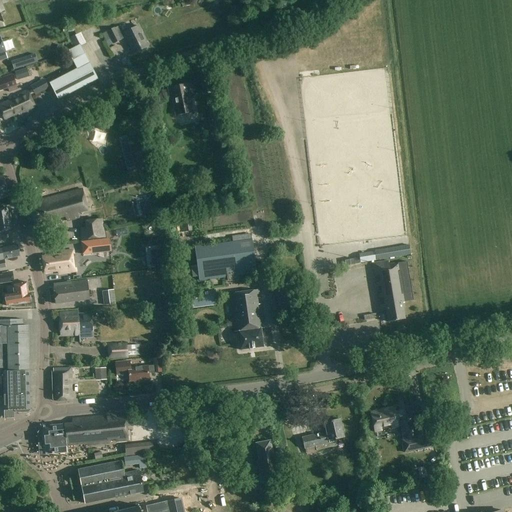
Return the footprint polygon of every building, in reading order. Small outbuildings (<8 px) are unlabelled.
[(139,26),(124,33),(121,25),(115,28),(115,27),(108,30),(102,34),(105,41),(112,38),(114,43),(121,39),(121,40),(126,37),(134,54),(149,47),(139,26)] [(98,79),(80,45),(86,43),(80,33),(68,39),(73,49),(70,51),(71,57),(77,70),(50,83),(58,99),(98,79)] [(26,68),(14,72),(17,80),(29,76),(26,68)] [(9,92),(18,89),(12,74),(0,78),(0,90),(8,87),(9,92)] [(209,79),(201,81),(204,94),(211,93),(209,79)] [(43,81),(32,85),(34,91),(46,87),(43,81)] [(177,116),(194,112),(190,95),(193,94),(190,83),(167,88),(170,99),(173,98),(177,116)] [(25,114),(30,112),(36,109),(28,90),(14,96),(14,98),(0,104),(0,108),(4,119),(13,115),(14,117),(24,112),(25,114)] [(123,122),(134,127),(139,115),(128,111),(123,122)] [(0,198),(9,196),(3,175),(0,175),(0,198)] [(33,196),(40,194),(38,188),(31,190),(33,196)] [(43,202),(29,206),(35,227),(49,224),(50,225),(59,223),(59,220),(65,218),(67,221),(79,218),(78,213),(88,210),(82,189),(43,200),(43,202)] [(8,208),(0,209),(0,233),(4,233),(4,231),(12,230),(10,216),(11,216),(10,210),(9,210),(8,208)] [(85,228),(80,228),(81,241),(106,238),(103,219),(84,221),(85,228)] [(80,243),(82,256),(110,252),(109,239),(80,243)] [(257,273),(255,257),(258,256),(257,249),(254,249),(252,240),(195,248),(200,281),(257,273)] [(2,246),(0,246),(0,260),(20,256),(20,254),(21,254),(20,249),(19,250),(18,244),(3,248),(2,246)] [(409,245),(375,251),(376,260),(410,254),(409,245)] [(43,257),(46,272),(59,270),(59,273),(76,270),(73,249),(62,251),(62,253),(43,257)] [(362,257),(364,265),(372,262),(370,255),(362,257)] [(388,322),(405,319),(402,302),(414,300),(407,262),(390,265),(389,260),(373,262),(375,276),(380,275),(381,282),(377,283),(377,287),(382,286),(383,293),(379,294),(379,298),(383,297),(385,304),(380,305),(381,311),(386,310),(388,322)] [(274,275),(280,313),(304,310),(298,272),(274,275)] [(87,280),(53,284),(56,304),(90,300),(87,280)] [(14,293),(7,294),(9,305),(30,302),(30,299),(31,299),(31,296),(29,295),(27,282),(12,284),(14,293)] [(102,291),(104,305),(115,304),(113,290),(102,291)] [(264,328),(261,304),(258,305),(257,299),(260,298),(259,290),(229,294),(234,332),(238,332),(241,350),(263,347),(261,329),(264,328)] [(158,303),(153,304),(153,310),(167,309),(167,301),(158,302),(158,303)] [(60,313),(60,336),(79,335),(79,333),(92,333),(92,314),(78,315),(78,313),(60,313)] [(4,397),(4,410),(4,418),(15,418),(15,412),(30,412),(28,325),(23,325),(23,319),(0,319),(0,367),(1,368),(2,397),(4,397)] [(107,344),(108,360),(127,358),(127,356),(136,355),(135,344),(127,345),(126,343),(107,344)] [(153,359),(154,366),(130,368),(130,361),(115,363),(117,375),(129,373),(129,381),(149,379),(149,373),(162,372),(160,358),(153,359)] [(51,373),(53,400),(54,401),(71,400),(70,382),(71,382),(70,368),(52,369),(52,373),(51,373)] [(429,448),(423,418),(422,419),(419,406),(408,408),(410,418),(397,421),(394,408),(370,413),(375,432),(382,431),(382,428),(390,426),(391,429),(399,427),(404,453),(429,448)] [(87,445),(110,443),(109,440),(116,440),(116,442),(128,440),(126,416),(108,417),(108,416),(73,419),(72,424),(44,427),(46,455),(67,453),(66,445),(74,444),(74,445),(87,444),(87,445)] [(344,438),(340,419),(324,423),(327,432),(302,438),(304,449),(305,449),(306,455),(317,453),(316,451),(338,446),(336,440),(344,438)] [(153,442),(125,445),(126,457),(154,454),(153,442)] [(260,461),(258,461),(262,483),(280,480),(276,458),(274,458),(270,442),(257,444),(260,461)] [(139,465),(140,469),(146,468),(144,455),(124,458),(125,466),(139,465)] [(78,470),(80,482),(124,474),(121,461),(78,470)] [(80,482),(85,502),(85,504),(143,492),(139,471),(124,474),(80,482)] [(380,475),(376,487),(387,490),(390,478),(380,475)]
